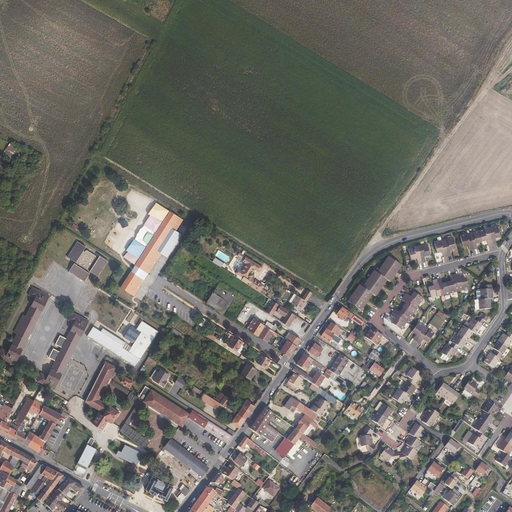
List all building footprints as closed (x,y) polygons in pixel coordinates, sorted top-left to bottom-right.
[(15,147),(9,144),(6,150),(8,151),(8,150),(13,152),(15,147)] [(149,216),(147,220),(178,240),(181,235),(175,231),(183,220),(169,212),(155,203),(147,215),(149,216)] [(125,219),(119,221),(122,228),(128,226),(125,219)] [(147,232),(145,234),(171,251),(178,240),(147,220),(143,225),(155,233),(154,236),(147,232)] [(488,229),(492,244),(496,243),(494,238),(494,237),(496,236),(496,238),(500,237),(497,226),(488,229)] [(492,244),(488,229),(479,231),(482,242),(485,241),(485,239),(486,239),(487,240),(488,245),(492,244)] [(478,243),(482,242),(479,231),(470,234),(474,249),(477,248),(476,243),(476,242),(478,241),(478,243)] [(124,250),(152,268),(161,254),(167,258),(171,251),(145,234),(142,241),(148,245),(146,248),(131,239),(124,250)] [(474,249),(470,234),(460,236),(463,247),(467,245),(467,244),(469,244),(469,245),(470,250),(474,249)] [(453,238),(444,240),(448,256),(452,255),(450,250),(450,249),(452,248),(452,249),(456,248),(453,238)] [(448,256),(444,240),(434,243),(437,253),(440,253),(440,251),(442,251),(443,252),(444,257),(448,256)] [(86,247),(79,242),(68,258),(76,263),(75,264),(74,264),(70,272),(85,282),(90,274),(90,272),(98,277),(108,261),(100,256),(98,260),(96,259),(97,258),(97,257),(88,251),(86,251),(86,252),(84,251),(86,247)] [(418,248),(422,263),(426,262),(424,257),(424,256),(426,255),(426,256),(430,255),(427,245),(418,248)] [(419,264),(422,263),(418,248),(408,250),(411,260),(415,259),(415,258),(417,257),(417,259),(419,264)] [(132,271),(146,279),(151,270),(152,268),(124,250),(124,251),(126,252),(122,258),(135,266),(132,271)] [(262,267),(239,253),(237,256),(241,258),(236,267),(238,269),(236,273),(251,283),(249,286),(260,293),(264,286),(251,278),(253,275),(252,274),(250,273),(253,268),(255,269),(259,272),(262,267)] [(212,262),(221,268),(223,264),(215,258),(212,262)] [(389,261),(386,266),(392,271),(393,269),(399,273),(401,270),(399,269),(402,266),(390,258),(388,261),(389,261)] [(381,270),(379,273),(387,279),(388,280),(390,281),(392,278),(394,279),(396,276),(391,272),(392,271),(386,266),(382,271),(381,270)] [(137,293),(146,279),(132,271),(127,279),(126,279),(123,284),(137,293)] [(371,280),(377,284),(378,282),(384,286),(386,283),(385,282),(387,279),(379,273),(376,271),(374,274),(375,275),(371,280)] [(456,275),(460,291),(469,288),(467,278),(463,279),(463,280),(462,280),(461,279),(460,274),(456,275)] [(450,293),(460,291),(456,275),(452,276),(453,281),(454,283),(452,283),(451,281),(448,283),(450,293)] [(432,298),(441,296),(437,279),(433,280),(434,286),(435,288),(433,288),(433,286),(429,287),(432,298)] [(437,279),(441,296),(450,293),(448,283),(444,284),(444,285),(442,286),(442,284),(441,279),(437,279)] [(377,284),(371,280),(368,284),(367,283),(364,287),(372,293),(374,294),(375,295),(378,292),(379,293),(381,290),(376,286),(377,284)] [(236,293),(220,283),(206,303),(223,314),(236,293)] [(137,293),(123,284),(120,289),(134,297),(137,293)] [(356,293),(362,298),(364,296),(369,300),(371,297),(370,296),(372,293),(364,287),(361,285),(358,288),(360,289),(356,293)] [(49,297),(33,288),(29,296),(35,299),(26,317),(23,316),(14,333),(17,334),(8,352),(2,349),(0,352),(0,357),(14,365),(49,297)] [(480,290),(481,300),(490,299),(493,299),(492,289),(480,290)] [(361,300),(362,298),(356,293),(353,298),(352,297),(349,301),(360,309),(363,305),(365,306),(367,304),(361,300)] [(405,298),(418,307),(423,299),(415,293),(413,296),(414,297),(413,298),(412,298),(407,294),(405,298)] [(301,299),(296,296),(291,305),(299,310),(304,301),(301,299)] [(418,307),(405,298),(403,301),(407,304),(408,305),(407,306),(406,305),(404,308),(412,315),(418,307)] [(491,309),(490,299),(481,300),(479,300),(479,302),(475,302),(475,310),(491,309)] [(295,315),(272,300),(269,304),(267,308),(273,312),(274,310),(277,306),(278,307),(276,311),(283,316),(286,312),(287,313),(285,317),(284,318),(290,322),(295,315)] [(349,312),(342,307),(336,315),(340,317),(339,318),(342,320),(342,319),(344,320),(349,312)] [(406,323),(412,315),(404,308),(401,312),(402,313),(401,314),(400,313),(396,310),(394,313),(406,323)] [(83,318),(72,312),(68,320),(75,323),(67,339),(59,335),(55,344),(63,348),(60,352),(53,348),(48,358),(56,361),(48,377),(41,373),(37,381),(53,390),(70,357),(88,321),(83,318)] [(401,330),(406,323),(394,313),(391,316),(396,319),(397,320),(396,321),(395,321),(392,324),(401,330)] [(363,325),(364,323),(353,315),(351,318),(360,325),(361,324),(363,325)] [(256,320),(254,318),(246,329),(248,331),(256,320)] [(482,325),(481,324),(478,322),(477,321),(473,318),(467,328),(473,332),(476,334),(482,325)] [(258,337),(265,326),(256,320),(248,331),(258,337)] [(126,344),(118,339),(103,330),(101,333),(93,328),(87,338),(111,353),(135,368),(144,354),(158,332),(141,322),(136,330),(131,327),(124,337),(134,343),(133,346),(132,348),(129,353),(123,349),(126,344)] [(326,329),(334,334),(338,337),(340,335),(340,334),(336,331),(338,329),(334,326),(330,323),(326,329)] [(413,340),(417,342),(426,329),(419,323),(415,329),(412,332),(415,335),(416,334),(417,335),(416,336),(413,340)] [(274,331),(272,330),(265,326),(258,337),(267,343),(272,334),(274,331)] [(468,341),(473,332),(467,328),(464,326),(458,334),(468,341)] [(377,332),(371,328),(365,336),(376,344),(381,335),(377,332)] [(181,335),(173,329),(171,334),(179,339),(181,335)] [(334,334),(326,329),(325,329),(320,336),(329,343),(332,338),(333,336),(334,334)] [(426,329),(417,342),(419,344),(422,340),(423,339),(425,340),(424,341),(427,344),(434,334),(426,329)] [(503,333),(498,340),(507,347),(511,339),(511,333),(508,331),(505,335),(503,333)] [(214,341),(216,338),(207,333),(205,337),(214,341)] [(287,340),(296,346),(300,340),(291,334),(287,340)] [(462,349),(468,341),(458,334),(453,342),(459,347),(462,349)] [(243,342),(234,336),(228,346),(237,352),(243,342)] [(296,346),(287,340),(284,338),(281,343),(284,345),(280,351),(289,357),(296,346)] [(339,350),(345,341),(341,339),(339,342),(336,348),(339,350)] [(499,358),(507,347),(498,340),(493,348),(495,350),(492,354),(499,358)] [(450,359),(459,347),(453,342),(450,346),(447,344),(441,353),(450,359)] [(132,348),(126,344),(123,349),(129,353),(132,348)] [(322,349),(314,344),(309,352),(316,357),(322,349)] [(380,355),(373,350),(371,353),(378,358),(380,355)] [(349,359),(339,352),(328,369),(334,373),(338,376),(346,363),(349,359)] [(499,358),(492,354),(490,352),(484,361),(493,367),(499,358)] [(271,360),(262,354),(256,363),(265,369),(271,360)] [(311,361),(312,360),(303,355),(296,364),(305,370),(311,361)] [(312,360),(311,361),(322,368),(323,366),(312,359),(312,360)] [(105,413),(108,407),(97,400),(116,367),(106,361),(85,401),(105,413)] [(384,370),(374,363),(369,370),(373,373),(374,372),(379,376),(384,370)] [(257,370),(248,364),(241,375),(251,380),(257,370)] [(311,383),(318,387),(325,376),(323,375),(317,372),(313,379),(295,367),(292,371),(311,383)] [(407,382),(413,387),(421,375),(412,368),(406,376),(409,379),(407,382)] [(169,375),(159,369),(152,379),(162,386),(169,375)] [(330,378),(334,373),(328,369),(327,369),(323,375),(325,376),(329,379),(330,378)] [(334,373),(330,378),(339,384),(342,379),(338,376),(334,373)] [(302,380),(293,374),(288,382),(297,388),(302,380)] [(130,382),(122,377),(119,382),(127,387),(130,382)] [(185,382),(178,377),(173,383),(181,388),(185,382)] [(479,384),(471,378),(464,388),(477,397),(481,390),(477,387),(479,384)] [(134,405),(138,398),(111,381),(109,384),(126,396),(124,399),(134,405)] [(297,388),(288,382),(285,385),(295,391),(297,388)] [(413,387),(407,382),(401,390),(407,395),(410,397),(415,389),(413,387)] [(318,387),(311,383),(308,388),(315,392),(316,391),(318,387)] [(437,392),(445,398),(451,388),(443,383),(437,392)] [(181,427),(187,418),(189,415),(146,386),(138,398),(134,405),(127,418),(120,431),(132,440),(144,449),(149,442),(128,426),(142,401),(179,426),(181,427)] [(407,395),(401,390),(398,388),(391,398),(401,404),(407,395)] [(460,394),(451,388),(445,398),(453,404),(460,394)] [(238,428),(244,419),(237,414),(225,407),(220,403),(216,400),(199,389),(198,391),(197,392),(203,396),(201,399),(216,409),(218,407),(232,417),(234,418),(231,423),(238,428)] [(225,396),(220,393),(216,400),(220,403),(225,396)] [(345,405),(326,393),(324,396),(324,397),(342,408),(345,405)] [(0,423),(2,421),(6,423),(16,402),(11,399),(5,395),(0,401),(0,412),(2,414),(0,418),(0,423)] [(220,403),(225,407),(227,405),(230,400),(225,396),(220,403)] [(301,412),(305,406),(298,401),(291,396),(284,406),(289,410),(291,405),(301,412)] [(29,397),(16,420),(15,419),(14,420),(10,427),(6,425),(7,424),(6,423),(2,421),(0,423),(0,431),(13,438),(19,427),(22,422),(30,408),(34,400),(29,397)] [(298,401),(305,406),(318,415),(326,403),(321,399),(319,403),(317,405),(315,409),(307,404),(308,402),(301,397),(298,401)] [(40,414),(45,405),(34,399),(34,400),(30,408),(40,414)] [(485,411),(492,415),(496,409),(498,407),(493,403),(489,400),(483,409),(485,411)] [(237,414),(244,419),(255,405),(251,402),(250,403),(246,401),(238,412),(237,414)] [(345,410),(353,416),(360,406),(359,405),(357,407),(354,404),(351,402),(345,410)] [(377,412),(386,419),(392,411),(382,404),(377,412)] [(28,434),(22,444),(42,455),(43,454),(48,446),(46,445),(62,415),(45,405),(40,414),(39,415),(49,421),(39,437),(31,433),(32,431),(30,430),(28,434)] [(238,412),(227,405),(225,407),(237,414),(238,412)] [(301,418),(311,425),(315,421),(318,415),(305,406),(301,412),(304,414),(301,418)] [(360,406),(353,416),(356,418),(363,408),(360,406)] [(436,410),(430,406),(424,416),(426,418),(424,422),(430,426),(440,413),(436,410)] [(108,407),(105,413),(98,424),(96,429),(101,431),(108,420),(111,423),(117,413),(108,407)] [(265,408),(257,418),(278,433),(279,434),(282,429),(269,420),(273,414),(265,408)] [(187,418),(203,428),(208,420),(192,410),(189,415),(187,418)] [(479,419),(488,426),(495,417),(492,415),(485,411),(479,419)] [(386,419),(377,412),(371,421),(380,427),(386,419)] [(271,442),(278,433),(257,418),(250,429),(259,436),(260,434),(271,442)] [(305,434),(311,425),(301,418),(298,423),(299,424),(296,429),(302,433),(305,434)] [(457,433),(463,421),(460,419),(453,431),(457,433)] [(473,427),(479,431),(483,434),(488,426),(479,419),(473,427)] [(208,420),(203,428),(227,443),(232,436),(208,420)] [(19,427),(13,438),(22,444),(28,434),(24,431),(21,430),(25,423),(22,422),(19,427)] [(412,435),(417,439),(424,429),(416,423),(411,430),(409,433),(412,435)] [(314,427),(311,425),(305,434),(308,437),(314,427)] [(373,431),(366,426),(362,433),(362,436),(360,436),(361,446),(367,445),(368,450),(371,453),(376,446),(373,444),(371,434),(373,431)] [(296,429),(295,428),(290,434),(297,439),(302,433),(296,429)] [(485,436),(483,434),(479,431),(476,435),(473,434),(467,441),(477,448),(485,436)] [(297,439),(290,434),(286,439),(293,444),(297,439)] [(417,439),(412,435),(406,443),(408,445),(415,450),(421,442),(417,439)] [(254,444),(244,436),(238,445),(242,449),(243,448),(244,449),(245,448),(246,449),(248,446),(251,449),(252,448),(254,444)] [(286,439),(282,436),(268,454),(279,463),(285,456),(293,444),(286,439)] [(449,448),(452,451),(455,453),(460,446),(451,438),(445,446),(449,448)] [(208,468),(169,439),(163,447),(202,477),(208,468)] [(0,457),(4,450),(8,445),(0,440),(0,457)] [(498,449),(502,452),(507,456),(511,449),(511,446),(504,441),(498,449)] [(266,453),(254,444),(252,448),(263,457),(266,453)] [(8,445),(4,450),(6,452),(14,457),(19,459),(22,452),(8,445)] [(96,450),(90,447),(87,445),(80,459),(78,463),(87,468),(96,450)] [(142,454),(124,445),(121,452),(118,451),(116,455),(136,465),(142,454)] [(403,453),(399,454),(399,458),(400,462),(404,461),(407,456),(412,459),(418,451),(415,450),(408,445),(403,453)] [(395,459),(399,458),(399,454),(398,451),(394,452),(386,446),(379,455),(388,461),(391,456),(395,459)] [(32,458),(22,452),(19,459),(23,462),(21,466),(26,468),(32,458)] [(255,457),(247,452),(245,455),(252,460),(255,457)] [(511,458),(507,456),(502,452),(495,461),(504,467),(511,458)] [(247,459),(239,454),(234,461),(241,466),(247,459)] [(19,459),(14,457),(10,464),(14,467),(19,459)] [(37,461),(32,458),(26,468),(31,471),(37,461)] [(10,464),(5,461),(0,469),(0,470),(2,472),(9,476),(14,467),(10,464)] [(444,468),(434,461),(428,469),(438,476),(444,468)] [(489,468),(482,462),(475,471),(480,475),(482,476),(489,468)] [(27,487),(31,490),(38,480),(47,467),(42,464),(27,487)] [(239,470),(231,464),(223,474),(225,475),(229,478),(232,480),(239,470)] [(465,467),(460,464),(454,473),(458,476),(465,467)] [(47,479),(51,481),(58,473),(47,467),(38,480),(44,483),(45,482),(47,479)] [(473,471),(467,467),(466,468),(462,474),(467,479),(471,474),(473,471)] [(31,471),(26,468),(19,476),(17,480),(13,486),(10,491),(17,495),(31,471)] [(7,490),(9,484),(6,481),(9,476),(2,472),(0,476),(0,486),(1,487),(7,490)] [(68,479),(58,473),(51,481),(48,485),(48,486),(52,489),(60,481),(63,484),(68,479)] [(224,477),(217,473),(210,482),(219,483),(220,482),(221,482),(224,478),(223,478),(224,477)] [(6,481),(9,484),(13,486),(17,480),(9,476),(6,481)] [(174,487),(152,476),(146,489),(145,491),(166,502),(174,487)] [(456,482),(449,477),(444,484),(451,489),(456,482)] [(68,479),(63,484),(58,489),(65,495),(69,490),(72,488),(73,487),(75,489),(80,493),(84,488),(68,479)] [(35,493),(44,483),(38,480),(31,490),(35,493)] [(231,483),(238,488),(239,489),(242,486),(234,480),(233,481),(231,483)] [(411,488),(421,495),(427,487),(417,480),(411,488)] [(279,489),(269,482),(264,489),(273,496),(279,489)] [(189,491),(182,484),(178,488),(180,490),(178,491),(180,493),(176,497),(180,501),(189,491)] [(444,487),(440,484),(433,492),(437,495),(444,487)] [(47,486),(37,498),(42,502),(52,489),(48,486),(47,486)] [(10,491),(7,490),(1,487),(0,488),(0,500),(4,503),(10,491)] [(189,511),(203,511),(209,503),(212,505),(213,503),(211,501),(216,494),(216,492),(215,491),(210,487),(206,487),(192,509),(189,511)] [(217,488),(215,491),(216,492),(216,494),(219,496),(223,491),(217,488)] [(236,509),(240,504),(247,494),(239,489),(238,488),(233,495),(228,502),(227,504),(231,506),(236,509)] [(65,495),(58,489),(55,492),(53,495),(60,501),(65,495)] [(76,497),(69,490),(65,495),(72,502),(76,497)] [(233,495),(224,490),(223,491),(219,496),(228,502),(233,495)] [(4,503),(0,511),(8,511),(17,495),(10,491),(4,503)] [(458,498),(449,491),(443,500),(452,506),(458,498)] [(60,501),(53,495),(45,503),(52,510),(56,506),(61,511),(62,511),(67,507),(60,501)] [(38,506),(42,502),(37,498),(37,497),(33,502),(38,506)] [(328,511),(331,509),(324,504),(317,498),(307,511),(309,511),(311,509),(315,511),(328,511)] [(247,509),(240,504),(236,509),(234,511),(243,511),(244,511),(251,511),(258,503),(252,499),(248,504),(249,505),(247,509)] [(442,511),(446,506),(441,503),(439,506),(438,508),(437,507),(435,510),(436,510),(435,511),(442,511)] [(511,511),(511,506),(507,503),(506,505),(501,511),(511,511)]
